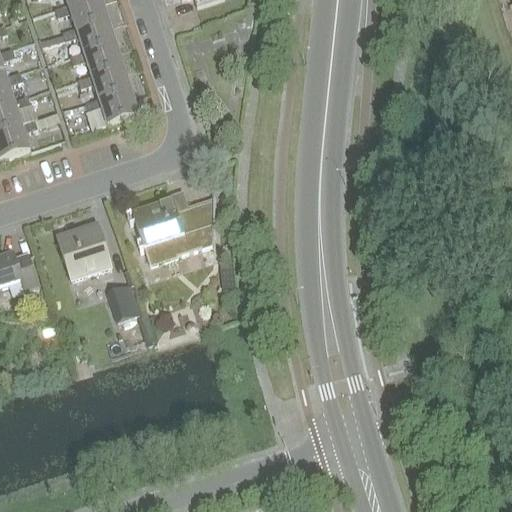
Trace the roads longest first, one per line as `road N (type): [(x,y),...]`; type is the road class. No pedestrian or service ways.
road 1 (residential): [(0,218),(171,155),(177,116),(140,0)]
road 2 (tertiary): [(322,284),(320,160),(337,0)]
road 3 (residential): [(137,511),(341,447)]
road 4 (tertiary): [(322,284),(319,360),(341,447)]
road 5 (tertiary): [(369,438),(322,284)]
